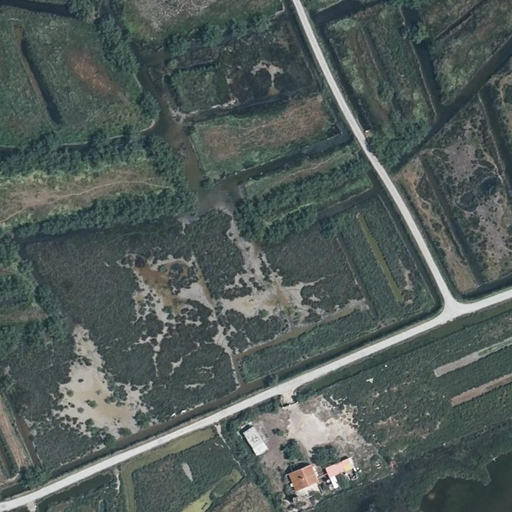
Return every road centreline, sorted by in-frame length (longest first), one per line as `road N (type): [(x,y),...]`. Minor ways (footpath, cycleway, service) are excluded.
road 1 (track): [(0,508),(511,295)]
road 2 (track): [(457,315),(300,0)]
